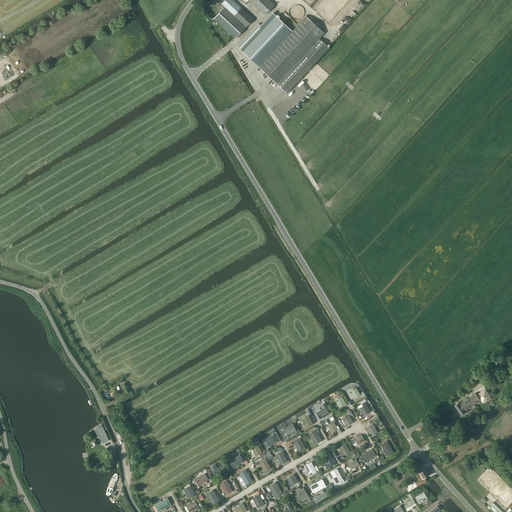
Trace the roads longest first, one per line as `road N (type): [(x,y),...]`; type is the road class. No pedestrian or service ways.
road 1 (unclassified): [(416,452),(179,56),(175,35),(192,0)]
road 2 (track): [(0,258),(45,276),(109,379),(125,372),(139,387),(152,464),(140,482),(125,484)]
road 3 (unclassified): [(139,511),(90,383),(38,297),(0,281)]
